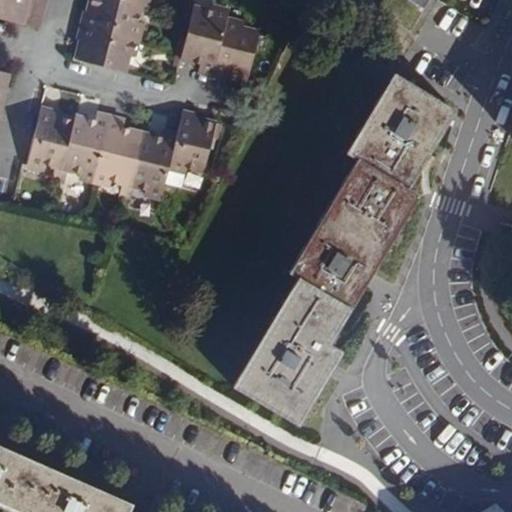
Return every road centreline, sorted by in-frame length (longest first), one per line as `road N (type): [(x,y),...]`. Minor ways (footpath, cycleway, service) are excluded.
road 1 (residential): [(446,290),(401,321),(374,375),(404,435),(455,475),(498,491),(511,488)]
road 2 (residential): [(0,376),(271,511)]
road 3 (residential): [(39,71),(178,108),(184,89),(242,103)]
road 4 (residential): [(446,290),(450,224),(479,124)]
road 5 (residential): [(511,414),(478,397),(442,343),(446,290)]
